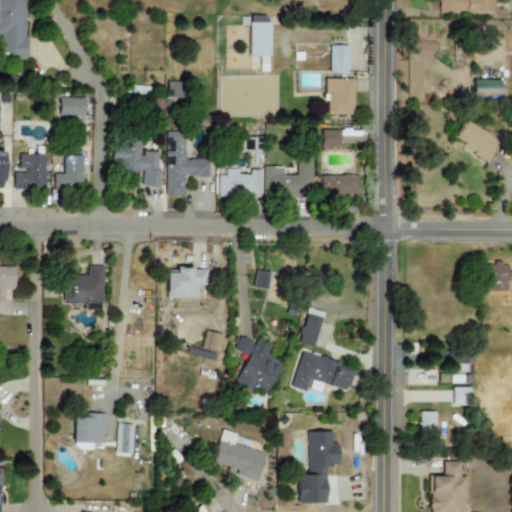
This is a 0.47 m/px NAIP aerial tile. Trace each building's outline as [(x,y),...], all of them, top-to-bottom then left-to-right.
[(0,0),(0,59),(27,60),(29,2),(0,0)] [(493,13),(493,0),(436,0),(436,12),(493,13)] [(327,73),(346,73),(346,46),(328,46),(327,73)] [(352,79),(325,79),(324,115),(351,115),(352,79)] [(500,80),(472,81),(472,98),(500,97),(500,80)] [(180,82),(165,82),(165,98),(180,98),(180,82)] [(82,117),(83,98),(56,97),(55,116),(82,117)] [(497,138),(459,123),(450,144),(488,159),(497,138)] [(337,149),(338,130),(319,130),(318,148),(337,149)] [(163,132),(163,196),(182,196),(182,176),(207,176),(207,160),(182,160),(182,132),(163,132)] [(156,187),(158,152),(139,151),(140,147),(110,146),(109,164),(120,165),(120,170),(140,171),(140,186),(156,187)] [(43,154),(17,155),(17,172),(11,172),(11,188),(44,188),(43,154)] [(81,155),(62,156),(62,174),(52,174),(52,186),(81,186),(81,155)] [(311,160),(295,160),(295,175),(280,175),(281,167),(262,166),(262,176),(267,176),(267,197),(310,198),(311,160)] [(216,176),(217,198),(259,197),(259,170),(248,170),(248,175),(236,175),(236,169),(223,169),(223,176),(216,176)] [(357,198),(356,175),(319,176),(319,198),(357,198)] [(485,292),(506,291),(505,283),(510,282),(511,304),(511,303),(511,271),(511,263),(484,264),(485,292)] [(0,290),(13,290),(12,266),(0,266),(0,290)] [(101,267),(85,266),(85,276),(62,275),(61,303),(81,304),(81,309),(100,310),(101,267)] [(196,298),(196,286),(204,286),(204,268),(174,268),(174,271),(165,271),(165,298),(196,298)] [(251,287),(266,289),(268,272),(253,271),(251,287)] [(314,346),(319,316),(303,313),(298,343),(314,346)] [(217,352),(220,335),(202,331),(199,348),(217,352)] [(231,350),(245,357),(234,382),(264,396),(279,363),(263,355),(268,346),(254,340),(252,344),(237,337),(231,350)] [(289,387),(304,391),(307,380),(343,390),(349,367),(299,353),(289,387)] [(469,388),(451,388),(451,406),(469,406),(469,388)] [(433,412),(417,412),(418,434),(433,434),(433,412)] [(103,414),(88,413),(88,418),(72,417),(71,449),(90,449),(90,443),(102,443),(103,414)] [(131,454),(131,424),(114,424),(114,454),(131,454)] [(264,454),(232,444),(235,435),(220,430),(210,463),(227,468),(226,473),(256,482),(264,454)] [(305,432),(306,475),(295,475),(296,504),(324,503),(323,467),(336,467),(335,443),(330,443),(330,432),(305,432)] [(457,462),(441,462),(441,476),(428,476),(427,511),(462,511),(463,477),(457,477),(457,462)]
